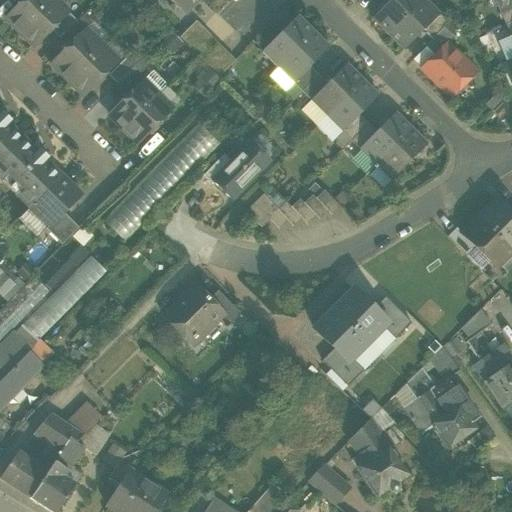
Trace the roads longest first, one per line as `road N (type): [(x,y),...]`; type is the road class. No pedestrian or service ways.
road 1 (residential): [(484,171),(343,254),(280,266),(202,250)]
road 2 (residential): [(484,171),(315,0)]
road 3 (residential): [(97,157),(0,63)]
